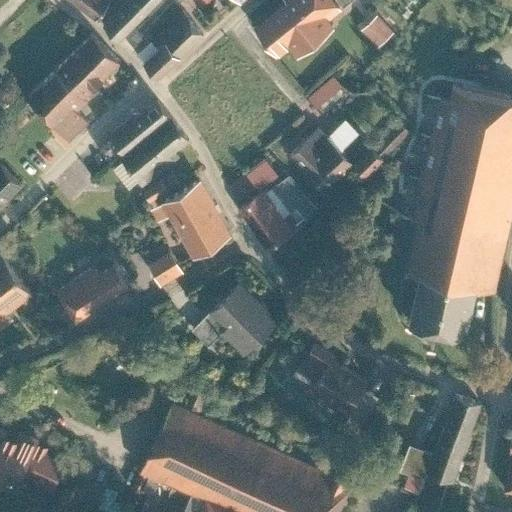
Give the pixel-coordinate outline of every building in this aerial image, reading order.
[(76,0),(94,15),(106,0),(76,0)] [(123,0),(105,19),(121,34),(153,0),(123,0)] [(282,0),(254,21),(279,53),(291,44),(298,52),(336,21),(330,15),(341,5),(336,0),(282,0)] [(204,31),(183,8),(136,51),(157,74),(204,31)] [(391,31),(376,16),(362,30),(378,45),(391,31)] [(121,59),(92,29),(28,91),(71,135),(89,116),(78,105),(88,94),(87,93),(121,59)] [(324,103),(349,80),(339,69),(314,92),(324,103)] [(496,286),(511,212),(511,93),(448,80),(410,267),(420,270),(480,282),(496,286)] [(127,149),(172,112),(155,92),(110,128),(114,133),(101,142),(112,155),(123,145),(127,149)] [(190,134),(172,112),(127,149),(122,153),(145,182),(163,168),(160,164),(173,153),(171,150),(190,134)] [(354,158),(318,124),(291,153),(327,186),(354,158)] [(363,156),(376,168),(393,151),(380,138),(363,156)] [(253,166),(265,183),(286,169),(273,151),(253,166)] [(0,203),(22,179),(0,159),(0,203)] [(232,226),(202,172),(161,195),(192,249),(232,226)] [(267,185),(240,203),(267,243),(294,224),(267,185)] [(155,254),(167,277),(191,264),(179,241),(155,254)] [(0,249),(0,327),(16,316),(8,308),(32,287),(2,248),(0,249)] [(96,263),(57,284),(74,315),(130,284),(116,258),(99,268),(96,263)] [(480,282),(420,270),(409,316),(470,330),(480,282)] [(280,315),(238,276),(194,323),(211,338),(222,326),(247,349),(280,315)] [(349,407),(368,375),(333,355),(336,351),(316,338),(299,365),(320,377),(315,386),(349,407)] [(456,477),(478,399),(441,389),(426,446),(408,442),(402,462),(456,477)] [(329,468),(173,399),(141,467),(203,495),(194,511),(235,511),(236,510),(241,511),(339,511),(360,468),(335,456),(329,468)] [(511,409),(510,409),(500,480),(511,481),(511,409)] [(0,480),(2,482),(8,467),(51,485),(64,456),(43,447),(47,440),(19,427),(17,432),(7,427),(9,422),(0,418),(0,480)]
